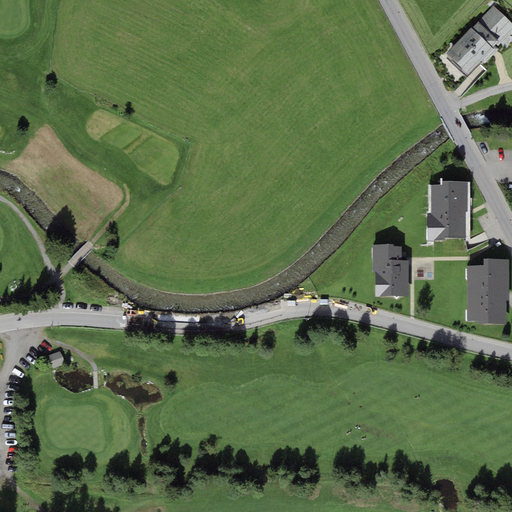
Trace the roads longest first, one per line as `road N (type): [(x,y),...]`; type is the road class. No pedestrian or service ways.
road 1 (residential): [(511,354),(334,310),(192,327),(59,318),(0,324)]
road 2 (tertiary): [(389,0),(511,230)]
road 3 (track): [(114,214),(124,188),(74,151),(50,120),(0,92)]
road 4 (track): [(59,318),(60,284),(42,244),(0,195)]
